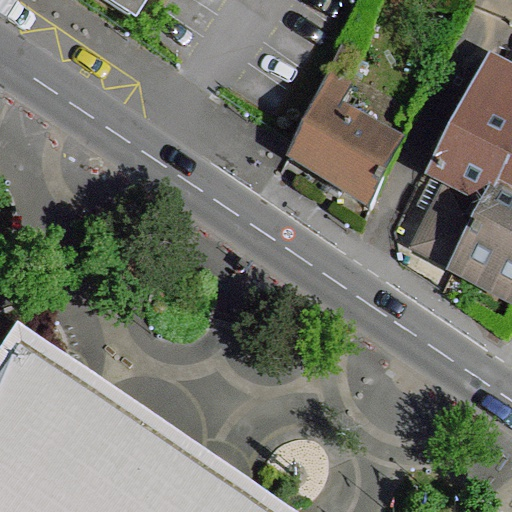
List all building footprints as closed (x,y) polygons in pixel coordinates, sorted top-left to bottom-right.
[(65,0),(103,23),(117,0),(65,0)] [(511,74),(490,64),(428,191),(440,195),(487,220),(499,198),(511,204),(511,74)] [(327,81),(287,162),(368,214),(400,150),(338,114),(349,91),(327,81)] [(511,204),(499,198),(487,220),(440,195),(410,252),(511,305),(511,204)] [(0,511),(226,511),(2,359),(0,361),(0,511)]
